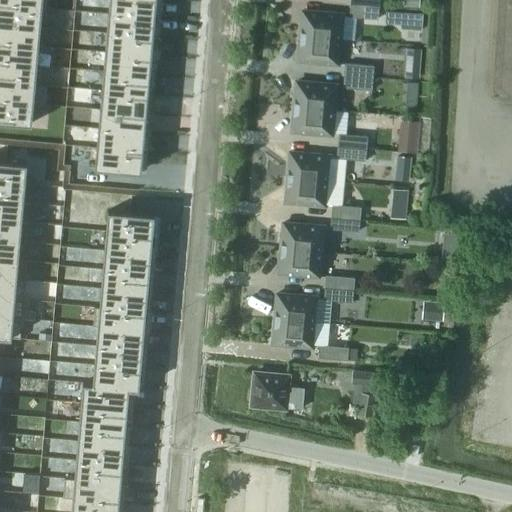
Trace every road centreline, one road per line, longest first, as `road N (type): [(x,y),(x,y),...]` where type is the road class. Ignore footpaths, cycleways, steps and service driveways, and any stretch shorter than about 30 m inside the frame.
road 1 (tertiary): [(181,422),(218,0)]
road 2 (unclassified): [(511,494),(181,422)]
